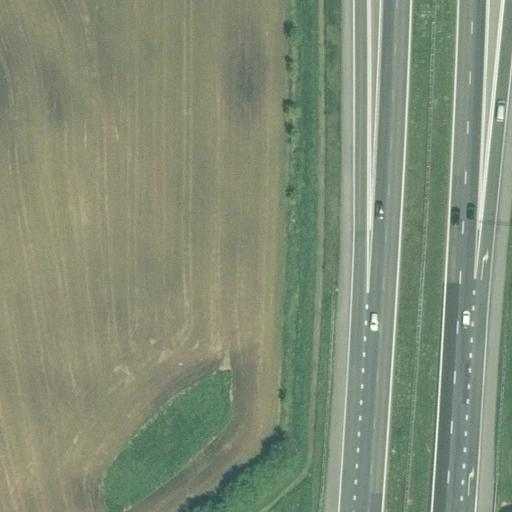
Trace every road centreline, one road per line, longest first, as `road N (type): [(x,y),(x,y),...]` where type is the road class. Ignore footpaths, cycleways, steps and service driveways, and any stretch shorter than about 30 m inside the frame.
road 1 (track): [(263,511),(308,463),(321,0)]
road 2 (motorway): [(359,0),(380,291)]
road 3 (motorway): [(396,0),(380,291)]
road 4 (motorway): [(459,284),(494,142),(509,0)]
road 5 (motorway): [(459,284),(471,0)]
road 6 (motorway): [(445,511),(459,284)]
road 7 (motorway): [(380,291),(367,511)]
